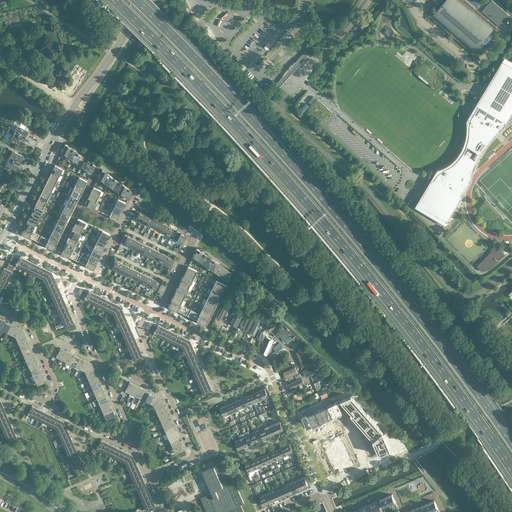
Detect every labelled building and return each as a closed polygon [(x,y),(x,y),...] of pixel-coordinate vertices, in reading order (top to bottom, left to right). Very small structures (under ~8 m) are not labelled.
[(499,30),(476,10),(464,0),(441,0),(440,2),(428,16),(464,47),(475,57),(499,30)] [(491,0),(491,1),(482,11),(500,27),(510,16),(491,0)] [(441,168),(437,169),(414,207),(445,226),(446,223),(471,182),(471,181),(472,177),(473,174),(474,170),(475,168),(476,164),(478,161),(479,159),(480,156),(482,153),(483,151),(485,148),(487,145),(489,143),(491,140),(495,136),(498,133),(500,131),(504,128),(511,113),(511,61),(505,57),(487,86),(466,121),(467,124),(467,128),(467,131),(466,134),(466,137),(465,141),(464,143),(463,145),(462,148),(462,149),(460,152),(458,155),(456,157),(455,159),(452,162),(449,164),(447,165),(444,167),(441,168)] [(418,63),(412,70),(438,93),(443,87),(444,76),(427,63),(418,63)] [(327,118),(332,113),(316,100),(307,111),(314,117),(320,120),(327,118)] [(306,103),(300,110),(304,113),(309,106),(306,103)] [(28,131),(29,127),(26,126),(24,129),(19,127),(20,124),(14,122),(12,130),(9,128),(8,130),(25,138),(28,131)] [(25,138),(8,130),(7,132),(12,135),(10,140),(21,146),(25,138)] [(65,157),(70,147),(65,144),(60,154),(65,157)] [(70,161),(75,150),(70,147),(65,157),(70,161)] [(20,163),(23,156),(12,150),(8,158),(20,163)] [(75,164),(80,154),(75,150),(70,161),(75,164)] [(80,168),(85,157),(80,154),(75,164),(80,168)] [(85,171),(89,161),(85,157),(80,168),(85,171)] [(16,171),(20,163),(8,158),(5,165),(16,171)] [(90,175),(95,165),(89,161),(85,171),(90,175)] [(59,175),(62,169),(55,165),(52,171),(59,175)] [(102,183),(107,173),(102,169),(98,177),(103,181),(102,183)] [(57,180),(59,175),(52,171),(49,176),(59,181),(57,180)] [(107,187),(112,177),(107,173),(102,183),(107,187)] [(56,187),(59,181),(49,176),(46,182),(56,187)] [(84,187),(87,181),(79,177),(76,183),(84,187)] [(112,190),(117,180),(112,177),(107,187),(112,190)] [(118,191),(122,183),(117,180),(112,190),(113,188),(118,191)] [(51,191),(54,186),(56,187),(46,182),(43,188),(53,193),(53,192),(51,191)] [(81,192),(84,187),(76,183),(74,188),(71,187),(81,192)] [(123,195),(127,187),(122,183),(118,191),(123,195)] [(78,198),(81,192),(71,187),(68,193),(78,198)] [(98,196),(101,191),(99,190),(96,188),(93,187),(90,193),(98,196)] [(128,199),(131,191),(132,190),(127,187),(123,195),(128,199)] [(50,198),(53,193),(43,188),(41,193),(50,198)] [(48,204),(50,198),(41,193),(38,199),(48,204)] [(76,204),(78,198),(68,193),(66,199),(76,204)] [(96,202),(98,196),(90,193),(88,198),(98,203),(96,202)] [(95,209),(98,203),(88,198),(85,204),(95,209)] [(43,209),(45,203),(48,204),(38,199),(35,205),(43,209)] [(73,209),(76,204),(66,199),(68,200),(65,205),(63,204),(73,209)] [(123,209),(126,203),(118,199),(115,205),(113,203),(113,204),(123,209)] [(502,217),(488,201),(480,207),(479,213),(489,224),(494,224),(502,217)] [(70,215),(73,209),(63,204),(60,210),(70,215)] [(120,214),(123,209),(113,204),(110,209),(120,214)] [(40,214),(43,209),(35,205),(32,210),(40,214)] [(117,220),(120,214),(110,209),(110,210),(112,211),(109,216),(117,220)] [(37,220),(40,214),(32,210),(29,216),(37,220)] [(67,221),(70,215),(60,210),(57,216),(67,221)] [(140,223),(144,214),(139,212),(135,220),(140,223)] [(145,225),(149,217),(144,214),(140,223),(145,225)] [(34,226),(37,220),(29,216),(27,222),(34,226)] [(64,226),(67,221),(57,216),(59,217),(57,222),(55,221),(54,221),(64,226)] [(150,227),(154,219),(149,217),(145,225),(150,227)] [(82,228),(85,222),(78,219),(76,221),(75,224),(82,228)] [(155,230),(159,222),(154,219),(150,227),(155,230)] [(62,232),(64,226),(54,221),(52,227),(62,232)] [(31,231),(32,231),(34,226),(27,222),(24,227),(31,231)] [(159,232),(164,224),(159,222),(155,230),(159,232)] [(80,234),(82,228),(75,224),(72,230),(80,234)] [(164,235),(168,226),(164,224),(159,232),(164,235)] [(169,237),(173,229),(168,226),(164,235),(169,237)] [(39,235),(32,231),(31,231),(24,227),(21,233),(29,237),(36,241),(39,235)] [(59,238),(62,232),(52,227),(54,228),(51,234),(59,238)] [(77,239),(80,234),(72,230),(69,236),(79,241),(79,240),(77,239)] [(107,240),(110,235),(100,230),(97,235),(107,240)] [(181,243),(182,240),(184,238),(185,235),(177,231),(173,239),(181,243)] [(56,243),(59,238),(51,234),(48,239),(56,243)] [(56,243),(48,239),(41,235),(38,241),(45,245),(53,249),(56,243)] [(104,246),(107,240),(97,235),(94,241),(104,246)] [(128,247),(132,239),(125,235),(120,245),(127,249),(128,247)] [(76,246),(79,241),(69,236),(66,241),(76,246)] [(133,249),(137,241),(132,239),(128,247),(133,249)] [(71,251),(74,245),(76,247),(76,246),(66,241),(64,247),(71,251)] [(101,252),(104,246),(94,241),(96,242),(94,248),(101,252)] [(142,243),(137,241),(133,249),(138,252),(142,243)] [(142,254),(147,246),(142,243),(138,252),(142,254)] [(147,257),(152,248),(147,246),(142,254),(147,257)] [(493,250),(476,266),(481,271),(488,270),(495,265),(505,255),(496,246),(493,250)] [(79,254),(71,251),(64,247),(61,253),(68,257),(76,260),(79,254)] [(99,257),(101,252),(94,248),(91,254),(99,257)] [(152,259),(156,251),(152,248),(147,257),(152,259)] [(197,262),(202,252),(197,248),(192,258),(197,262)] [(157,261),(161,253),(156,251),(152,259),(157,261)] [(203,263),(207,255),(202,252),(197,262),(202,265),(203,263)] [(162,264),(166,255),(161,253),(157,261),(162,264)] [(96,263),(99,257),(91,254),(88,259),(96,263)] [(96,263),(88,259),(80,255),(78,261),(85,265),(93,269),(96,263)] [(170,261),(171,258),(166,255),(162,264),(167,266),(170,261)] [(208,267),(211,259),(207,255),(203,263),(208,267)] [(20,267),(25,259),(20,256),(18,259),(17,261),(16,264),(15,265),(20,267)] [(25,270),(29,261),(25,259),(20,267),(25,270)] [(212,270),(216,262),(211,259),(208,267),(212,270)] [(116,271),(120,263),(115,260),(111,269),(116,271)] [(30,272),(34,264),(29,261),(25,270),(30,272)] [(217,274),(221,266),(216,262),(212,270),(217,274)] [(121,273),(125,265),(120,263),(116,271),(121,273)] [(35,274),(39,266),(34,264),(30,272),(35,274)] [(126,276),(130,268),(125,265),(121,273),(126,276)] [(40,277),(44,268),(39,266),(35,274),(40,277)] [(194,276),(197,271),(188,266),(185,271),(194,276)] [(222,277),(226,269),(221,266),(217,274),(222,277)] [(12,272),(6,269),(4,268),(1,273),(10,277),(12,272)] [(44,279),(51,272),(44,268),(40,277),(44,279)] [(131,278),(135,270),(130,268),(126,276),(131,278)] [(227,281),(231,273),(231,272),(226,269),(222,277),(227,281)] [(135,281),(140,272),(135,270),(131,278),(135,281)] [(192,280),(194,276),(185,271),(183,276),(192,280)] [(54,279),(51,272),(44,279),(46,283),(54,279)] [(140,283),(144,275),(140,272),(135,281),(140,283)] [(0,277),(7,281),(10,277),(1,273),(0,275),(0,277)] [(145,285),(149,277),(144,275),(140,283),(145,285)] [(189,285),(192,280),(183,276),(180,281),(189,285)] [(150,288),(154,280),(149,277),(145,285),(150,288)] [(57,284),(54,279),(46,283),(48,288),(57,284)] [(155,290),(159,282),(154,280),(150,288),(155,290)] [(220,282),(217,281),(216,280),(214,285),(223,290),(225,285),(222,283),(220,282)] [(187,290),(189,285),(180,281),(178,286),(187,290)] [(59,289),(57,284),(48,288),(50,293),(59,289)] [(223,290),(214,285),(211,290),(220,295),(223,290)] [(185,295),(187,290),(178,286),(176,291),(185,295)] [(61,294),(59,289),(50,293),(52,298),(61,294)] [(89,301),(94,293),(89,290),(88,292),(85,298),(84,299),(89,301)] [(220,295),(211,290),(209,295),(218,299),(220,295)] [(182,300),(185,295),(176,291),(173,296),(182,300)] [(94,304),(98,295),(94,293),(89,301),(94,304)] [(63,299),(61,294),(52,298),(55,303),(63,299)] [(99,306),(103,298),(98,295),(94,304),(99,306)] [(218,299),(209,295),(207,300),(216,304),(218,299)] [(180,305),(182,300),(173,296),(171,301),(180,305)] [(104,308),(108,300),(103,298),(99,306),(104,308)] [(65,304),(63,299),(55,303),(57,308),(65,304)] [(218,318),(221,320),(223,315),(227,317),(228,313),(230,314),(231,311),(230,310),(232,307),(229,306),(230,305),(239,310),(241,307),(231,302),(227,299),(218,318)] [(109,311),(113,302),(108,300),(104,308),(109,311)] [(216,304),(207,300),(204,305),(213,309),(216,304)] [(177,311),(177,310),(180,305),(171,301),(168,306),(177,311)] [(113,313),(120,306),(113,302),(109,311),(113,313)] [(67,309),(65,304),(57,308),(59,313),(67,309)] [(180,305),(177,310),(186,315),(189,309),(180,305)] [(213,309),(204,305),(202,310),(211,314),(213,309)] [(124,314),(120,306),(113,313),(115,317),(124,314)] [(70,314),(67,309),(59,313),(61,317),(70,314)] [(244,313),(236,309),(229,324),(237,328),(244,313)] [(200,314),(190,310),(188,316),(197,320),(199,315),(200,314)] [(211,314),(202,310),(200,314),(199,315),(208,319),(211,314)] [(72,319),(70,314),(61,317),(63,322),(72,319)] [(126,318),(124,314),(115,317),(117,322),(126,318)] [(205,325),(208,319),(199,315),(197,320),(205,325)] [(254,319),(247,315),(244,321),(242,321),(239,327),(240,328),(240,329),(247,333),(254,319)] [(128,323),(126,318),(117,322),(119,327),(128,323)] [(74,324),(72,319),(63,322),(65,327),(74,324)] [(262,322),(257,319),(249,335),(254,337),(258,328),(261,330),(263,325),(261,324),(262,322)] [(6,332),(11,324),(6,321),(1,329),(6,332)] [(130,328),(128,323),(119,327),(121,332),(130,328)] [(11,334),(15,326),(11,324),(6,332),(11,334)] [(158,335),(163,327),(158,325),(157,327),(154,332),(153,333),(158,335)] [(15,336),(23,330),(15,326),(11,334),(15,336)] [(163,338),(167,329),(163,327),(158,335),(163,338)] [(232,339),(237,328),(235,327),(233,328),(231,333),(229,332),(226,336),(232,339)] [(132,333),(130,328),(121,332),(124,337),(132,333)] [(285,331),(282,328),(276,334),(286,344),(291,339),(290,338),(293,335),(287,329),(285,331)] [(168,340),(172,332),(167,329),(163,338),(168,340)] [(26,337),(23,330),(15,336),(17,341),(26,337)] [(173,343),(177,334),(172,332),(168,340),(173,343)] [(134,338),(132,333),(124,337),(126,342),(134,338)] [(178,345),(182,336),(177,334),(173,343),(178,345)] [(182,347),(189,340),(182,336),(178,345),(182,347)] [(28,342),(26,337),(17,341),(20,346),(28,342)] [(267,356),(274,341),(266,337),(259,353),(267,356)] [(136,343),(134,338),(126,342),(128,347),(136,343)] [(192,348),(189,340),(182,347),(184,351),(192,348)] [(30,347),(28,342),(20,346),(22,351),(30,347)] [(139,348),(136,343),(128,347),(130,352),(139,348)] [(272,361),(285,348),(280,343),(273,349),(275,352),(269,358),(272,361)] [(33,352),(31,349),(30,347),(22,351),(24,355),(33,352)] [(61,359),(65,351),(60,348),(59,350),(56,355),(56,356),(61,359)] [(141,353),(139,348),(130,352),(132,357),(141,353)] [(195,353),(192,348),(184,351),(186,356),(195,353)] [(66,361),(70,353),(65,351),(61,359),(66,361)] [(35,357),(33,352),(24,355),(26,360),(35,357)] [(70,364),(75,355),(70,353),(66,361),(70,364)] [(143,358),(141,353),(132,357),(134,362),(143,358)] [(197,357),(195,353),(186,356),(188,361),(197,357)] [(75,366),(80,358),(75,355),(70,364),(75,366)] [(37,362),(35,357),(26,360),(28,365),(37,362)] [(199,362),(197,357),(188,361),(190,366),(199,362)] [(80,368),(84,360),(80,358),(75,366),(80,368)] [(84,370),(92,364),(84,360),(80,368),(84,370)] [(39,366),(37,362),(28,365),(30,370),(39,366)] [(201,367),(199,362),(190,366),(193,371),(201,367)] [(95,371),(92,364),(84,370),(86,375),(95,371)] [(41,371),(39,366),(30,370),(33,375),(41,371)] [(203,372),(201,367),(193,371),(195,376),(203,372)] [(315,374),(312,367),(302,371),(306,379),(315,374)] [(293,377),(298,374),(295,368),(283,373),(286,380),(289,378),(290,380),(293,379),(293,377)] [(43,376),(41,371),(33,375),(35,380),(43,376)] [(97,376),(95,371),(86,375),(89,380),(97,376)] [(327,371),(315,377),(317,380),(325,376),(326,380),(332,378),(330,374),(329,374),(327,371)] [(205,377),(203,372),(195,376),(197,381),(205,377)] [(46,381),(43,376),(35,380),(37,385),(46,381)] [(99,381),(97,376),(89,380),(91,385),(99,381)] [(208,382),(205,377),(197,381),(199,386),(208,382)] [(305,384),(302,379),(288,385),(287,384),(285,385),(286,389),(289,388),(290,390),(297,388),(298,391),(304,388),(302,385),(305,384)] [(102,386),(101,384),(99,381),(91,385),(93,390),(102,386)] [(130,393),(134,385),(129,382),(128,384),(126,389),(125,391),(130,393)] [(210,387),(208,382),(199,386),(201,391),(210,387)] [(135,395),(139,387),(134,385),(130,393),(135,395)] [(104,391),(102,386),(93,390),(95,395),(104,391)] [(335,389),(334,386),(327,389),(326,387),(322,389),(323,391),(319,393),(322,400),(328,397),(326,393),(335,389)] [(140,398),(144,389),(139,387),(135,395),(140,398)] [(212,392),(210,387),(201,391),(203,396),(212,392)] [(144,400),(149,392),(144,389),(140,398),(144,400)] [(268,397),(265,389),(260,391),(263,399),(268,397)] [(106,396),(104,391),(95,395),(97,399),(106,396)] [(263,399),(260,391),(255,393),(258,401),(263,399)] [(297,396),(296,395),(292,397),(295,405),(300,403),(299,400),(311,395),(309,391),(297,396)] [(149,403),(153,394),(149,392),(144,400),(149,403)] [(258,401),(255,393),(250,395),(254,404),(258,401)] [(154,405),(161,398),(153,394),(149,403),(154,405)] [(254,404),(250,395),(245,397),(249,406),(254,404)] [(108,400),(106,396),(97,399),(99,404),(108,400)] [(376,423),(370,417),(366,413),(361,407),(357,403),(357,402),(351,396),(343,399),(340,400),(340,401),(351,413),(350,414),(362,428),(373,439),(379,454),(382,453),(383,452),(388,450),(390,449),(388,444),(387,440),(383,431),(380,428),(376,423)] [(249,406),(245,397),(240,399),(244,408),(249,406)] [(164,405),(161,398),(154,405),(155,409),(164,405)] [(244,408),(240,399),(235,402),(239,410),(244,408)] [(110,405),(108,400),(99,404),(102,409),(110,405)] [(239,410),(235,402),(230,404),(234,412),(239,410)] [(337,402),(332,404),(337,415),(338,414),(339,417),(343,416),(342,413),(337,402)] [(234,412),(230,404),(225,406),(229,414),(234,412)] [(332,404),(328,406),(333,417),(337,415),(332,404)] [(112,410),(110,405),(102,409),(104,414),(112,410)] [(166,410),(164,405),(155,409),(158,414),(166,410)] [(25,418),(28,414),(31,408),(28,406),(24,414),(22,417),(25,418)] [(33,417),(37,408),(32,406),(31,408),(28,414),(33,417)] [(229,414),(225,406),(220,408),(224,417),(229,414)] [(328,406),(324,408),(329,419),(333,417),(328,406)] [(37,419),(42,410),(37,408),(33,417),(37,419)] [(324,408),(320,410),(324,420),(329,419),(324,408)] [(42,421),(46,413),(42,410),(37,419),(42,421)] [(115,415),(112,410),(104,414),(106,419),(115,415)] [(168,415),(166,410),(158,414),(160,419),(168,415)] [(320,410),(315,411),(320,422),(324,420),(320,410)] [(320,422),(315,411),(311,413),(316,426),(317,427),(321,425),(320,422)] [(47,424),(51,415),(46,413),(42,421),(47,424)] [(311,413),(307,415),(312,427),(316,426),(311,413)] [(52,426),(56,418),(51,415),(47,424),(52,426)] [(171,420),(169,417),(168,415),(160,419),(162,424),(171,420)] [(307,415),(302,417),(307,428),(308,428),(309,430),(313,428),(312,427),(307,415)] [(56,428),(63,421),(56,418),(52,426),(56,428)] [(11,424),(8,419),(0,422),(0,423),(2,428),(11,424)] [(173,425),(171,420),(162,424),(164,429),(173,425)] [(67,429),(63,421),(56,428),(58,433),(67,429)] [(283,430),(279,421),(274,423),(278,432),(283,430)] [(278,432),(274,423),(269,426),(273,434),(278,432)] [(13,429),(11,424),(2,428),(4,433),(13,429)] [(175,430),(173,425),(164,429),(166,433),(175,430)] [(273,434),(269,426),(264,428),(268,436),(273,434)] [(268,436),(264,428),(259,430),(263,438),(268,436)] [(15,434),(13,429),(4,433),(6,438),(15,434)] [(69,434),(67,429),(58,433),(60,437),(69,434)] [(177,435),(175,430),(166,433),(168,438),(177,435)] [(263,438),(259,430),(254,432),(258,441),(263,438)] [(258,441),(254,432),(249,434),(253,443),(258,441)] [(17,439),(15,434),(6,438),(8,443),(17,439)] [(71,438),(69,434),(60,437),(62,442),(71,438)] [(253,443),(249,434),(245,437),(248,445),(253,443)] [(179,439),(177,435),(168,438),(171,443),(179,439)] [(248,445),(245,437),(240,439),(243,447),(248,445)] [(73,443),(71,438),(62,442),(64,447),(73,443)] [(181,444),(179,439),(171,443),(173,448),(181,444)] [(243,447),(240,439),(234,441),(238,449),(238,450),(243,447)] [(97,448),(100,442),(97,440),(93,448),(91,451),(94,453),(97,448)] [(102,451),(106,442),(101,440),(100,442),(97,448),(102,451)] [(106,453),(111,445),(106,442),(102,451),(106,453)] [(75,448),(73,443),(64,447),(67,452),(75,448)] [(184,449),(181,444),(173,448),(175,453),(184,449)] [(293,453),(290,444),(284,446),(288,455),(293,453)] [(111,455),(115,447),(111,445),(106,453),(111,455)] [(288,455),(284,446),(279,449),(283,457),(288,455)] [(116,458),(120,449),(115,447),(111,455),(116,458)] [(77,453),(75,448),(67,452),(69,457),(77,453)] [(121,460),(125,452),(120,449),(116,458),(121,460)] [(283,457),(279,449),(275,451),(278,459),(283,457)] [(278,459),(275,451),(270,453),(273,461),(278,459)] [(125,462),(132,455),(125,452),(121,460),(125,462)] [(80,458),(77,453),(69,457),(71,462),(80,458)] [(273,461),(270,453),(265,455),(268,464),(273,461)] [(136,463),(132,455),(125,462),(127,467),(136,463)] [(268,464),(265,455),(260,457),(263,466),(268,464)] [(263,466),(260,457),(255,460),(258,468),(263,466)] [(82,463),(80,458),(71,462),(73,467),(82,463)] [(258,468),(255,460),(250,462),(254,470),(258,468)] [(243,511),(241,505),(244,503),(235,482),(234,483),(224,461),(202,470),(212,492),(209,494),(200,498),(206,511),(243,511)] [(254,470),(250,462),(245,464),(248,473),(254,470)] [(84,468),(82,463),(73,467),(75,472),(84,468)] [(138,468),(136,463),(127,467),(129,472),(138,468)] [(86,473),(84,468),(75,472),(78,477),(86,473)] [(140,473),(138,468),(129,472),(131,476),(140,473)] [(142,477),(140,473),(131,476),(133,481),(142,477)] [(144,482),(142,477),(133,481),(136,486),(144,482)] [(308,485),(304,477),(299,479),(303,488),(308,485)] [(303,488),(299,479),(294,481),(298,490),(303,488)] [(298,490),(294,481),(289,484),(293,492),(298,490)] [(146,487),(144,482),(136,486),(138,491),(146,487)] [(293,492),(289,484),(284,486),(288,494),(293,492)] [(288,494),(284,486),(279,488),(283,496),(288,494)] [(149,492),(146,487),(138,491),(140,496),(149,492)] [(283,496),(279,488),(274,490),(278,499),(283,496)] [(278,499),(274,490),(269,492),(273,501),(278,499)] [(151,497),(149,492),(140,496),(142,501),(151,497)] [(273,501),(269,492),(264,494),(268,503),(273,501)] [(268,503),(264,494),(259,497),(263,505),(268,503)] [(392,495),(379,500),(382,507),(391,503),(393,508),(397,506),(392,495)] [(153,502),(151,497),(142,501),(144,506),(153,502)] [(378,511),(382,510),(378,501),(372,503),(376,511),(378,511)] [(434,501),(420,507),(421,511),(426,511),(433,509),(434,511),(438,511),(439,511),(434,501)] [(155,507),(153,502),(144,506),(147,511),(155,507)] [(376,511),(372,503),(368,505),(370,511),(376,511)]
